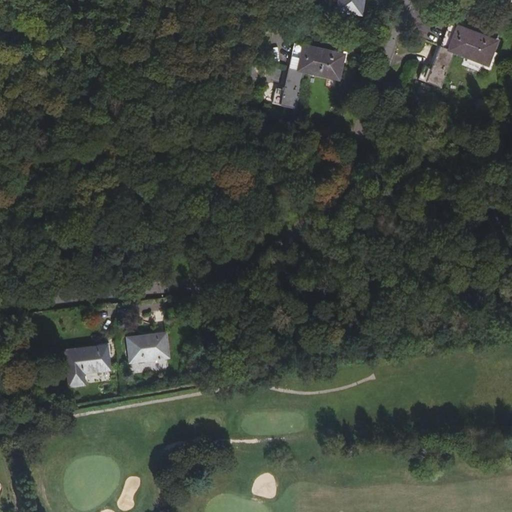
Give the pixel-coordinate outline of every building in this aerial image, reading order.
[(339,0),(338,10),(361,14),(363,0),(339,0)] [(441,86),(454,52),(487,65),(491,52),(489,51),(493,40),(449,23),(431,68),(422,65),(418,77),(441,86)] [(296,107),(304,71),(338,79),(341,66),(338,65),(341,53),(294,43),(284,91),(274,89),(272,101),(296,107)] [(128,338),(130,361),(168,357),(166,337),(158,338),(158,334),(128,338)] [(100,351),(99,347),(66,351),(70,386),(85,385),(84,373),(110,370),(108,350),(100,351)]
